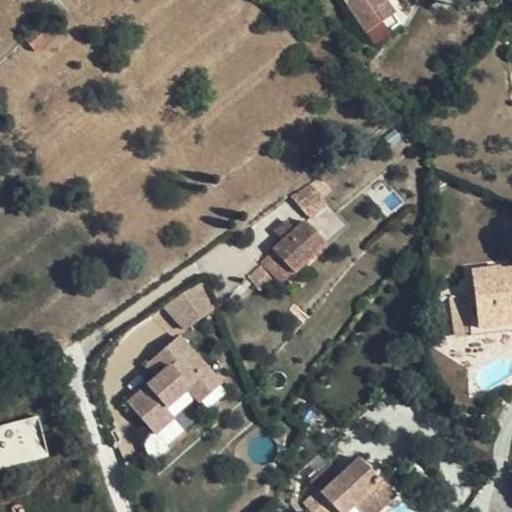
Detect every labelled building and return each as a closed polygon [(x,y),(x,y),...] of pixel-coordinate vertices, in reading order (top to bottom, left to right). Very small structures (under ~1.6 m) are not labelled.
[(343,0),(355,16),(367,35),(387,23),(379,11),(387,5),(384,0),(343,0)] [(387,5),(379,11),(387,23),(396,17),(387,5)] [(35,53),(57,33),(45,19),(23,38),(35,53)] [(131,46),(122,35),(109,46),(117,57),(131,46)] [(293,194),(306,216),(325,205),(312,183),(293,194)] [(324,235),(303,214),(261,256),(282,277),(324,235)] [(511,323),(511,280),(510,281),(509,271),(500,273),(500,269),(471,272),(474,295),(450,297),(453,331),(511,323)] [(217,270),(180,295),(195,318),(225,301),(217,270)] [(238,373),(194,323),(168,346),(178,359),(172,364),(142,391),(169,420),(187,405),(180,397),(203,378),(216,391),(238,373)] [(453,338),(511,331),(511,323),(453,331),(453,338)] [(178,359),(168,346),(161,351),(172,364),(178,359)] [(0,468),(49,456),(39,415),(0,424),(0,468)] [(360,460),(342,476),(332,465),(311,484),(337,511),(346,511),(355,504),(362,511),(379,511),(394,499),(360,460)]
